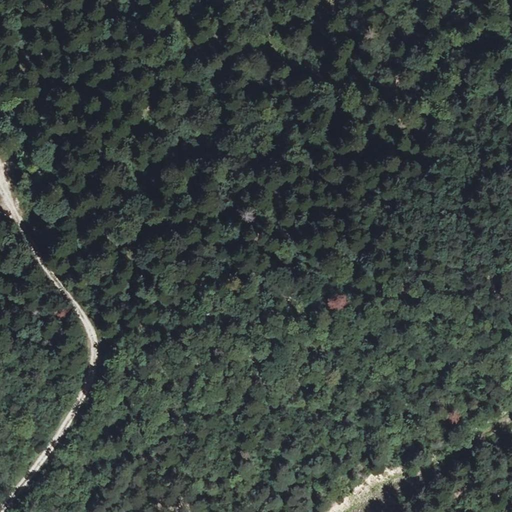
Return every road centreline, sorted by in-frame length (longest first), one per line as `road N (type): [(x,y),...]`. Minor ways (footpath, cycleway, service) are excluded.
road 1 (track): [(0,510),(68,424),(99,364),(98,324),(0,173)]
road 2 (track): [(364,511),(511,416)]
